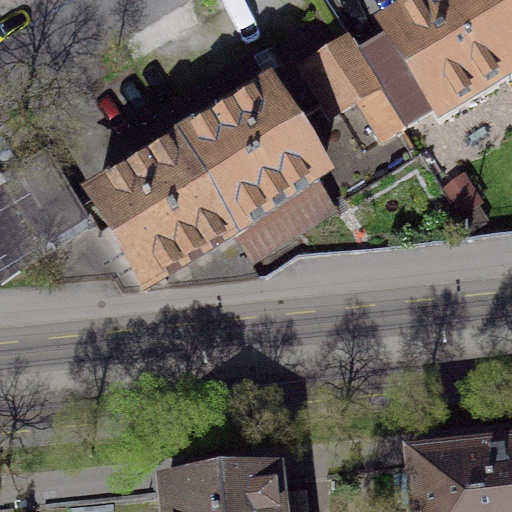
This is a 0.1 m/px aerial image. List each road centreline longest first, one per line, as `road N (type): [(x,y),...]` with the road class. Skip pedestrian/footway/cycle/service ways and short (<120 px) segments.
road 1 (primary): [(0,388),(511,333)]
road 2 (residential): [(105,0),(0,65)]
